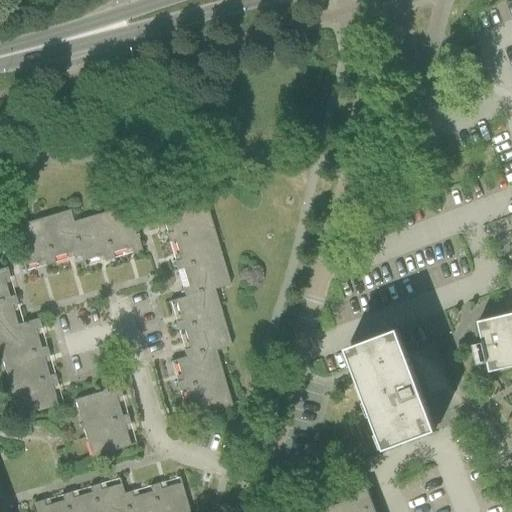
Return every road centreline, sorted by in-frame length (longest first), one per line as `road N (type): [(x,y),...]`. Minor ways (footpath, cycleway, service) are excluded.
road 1 (unclassified): [(415,78),(420,130),(409,149),(347,186),(341,198),(267,458),(252,473),(158,441),(118,308)]
road 2 (tertiary): [(112,30),(270,0)]
